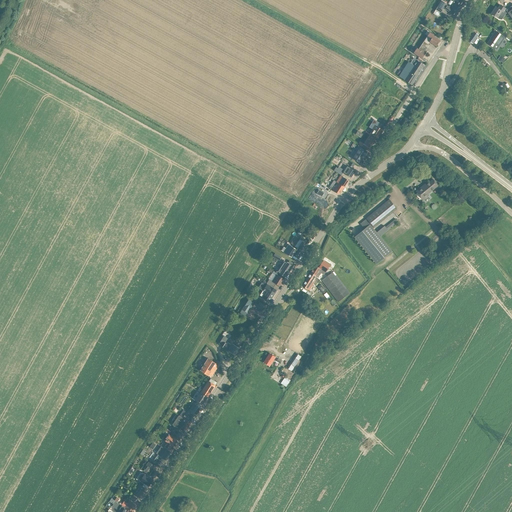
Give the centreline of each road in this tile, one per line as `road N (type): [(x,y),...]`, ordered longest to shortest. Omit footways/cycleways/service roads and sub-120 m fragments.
road 1 (tertiary): [(139,511),(324,228),(373,173)]
road 2 (residential): [(365,163),(442,47),(452,51)]
road 3 (unclassified): [(511,213),(443,153),(410,145)]
